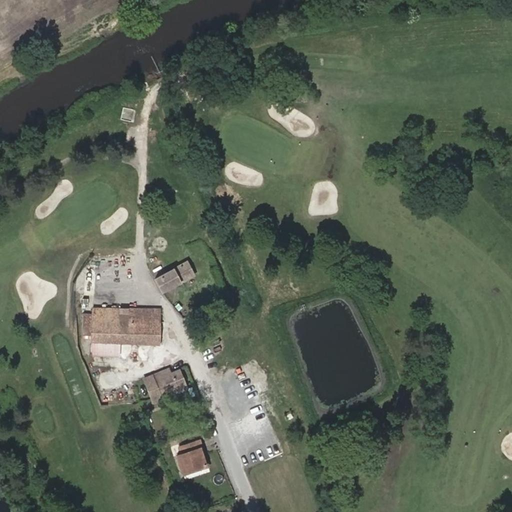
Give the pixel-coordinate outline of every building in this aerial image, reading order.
[(222,60),(205,67),(210,79),(226,72),(222,60)] [(187,261),(156,278),(162,289),(193,273),(187,261)] [(92,340),(119,341),(159,342),(159,306),(93,305),(92,340)] [(118,353),(119,341),(92,340),(91,352),(118,353)] [(167,366),(152,373),(154,379),(170,372),(167,366)] [(154,379),(152,373),(144,376),(153,401),(187,386),(179,369),(170,372),(154,379)] [(206,465),(200,448),(175,456),(180,473),(206,465)]
